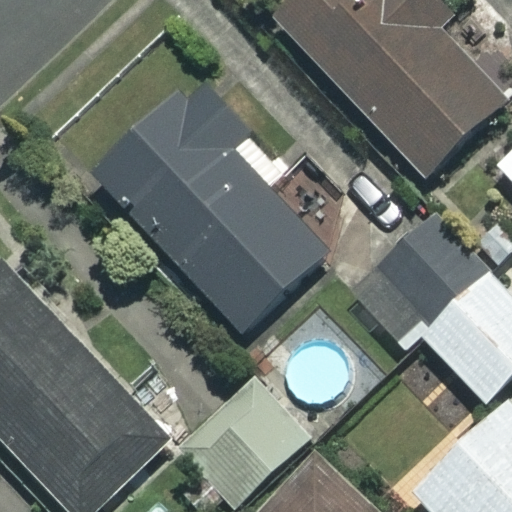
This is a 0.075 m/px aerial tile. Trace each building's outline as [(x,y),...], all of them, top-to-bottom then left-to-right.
[(260,0),(429,177),(507,102),(435,27),(451,12),(438,0),(260,0)] [(251,133),(208,85),(104,178),(245,334),(331,256),(234,148),(251,133)] [(511,383),(511,296),(435,220),(356,298),(410,353),(425,338),(491,405),(511,383)] [(94,511),(171,442),(11,267),(0,276),(0,433),(71,511),(94,511)] [(206,511),(221,511),(232,502),(238,508),(314,436),(260,379),(184,451),(201,470),(183,487),(206,511)] [(511,511),(511,431),(428,511),(511,511)] [(380,511),(320,453),(262,511),(380,511)]
